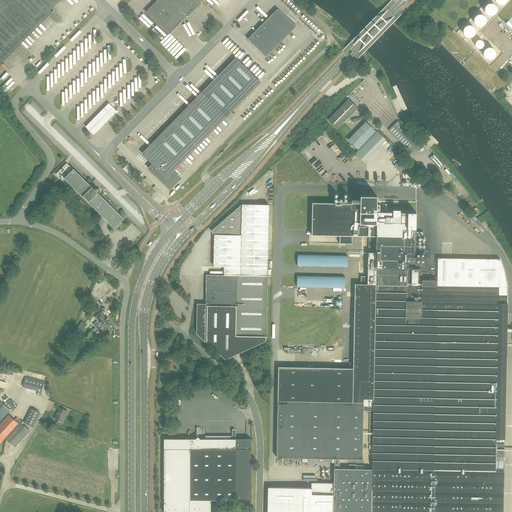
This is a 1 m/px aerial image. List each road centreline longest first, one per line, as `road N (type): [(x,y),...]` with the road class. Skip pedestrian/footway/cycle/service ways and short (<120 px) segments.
road 1 (primary): [(170,231),(135,296),(132,511)]
road 2 (unclassified): [(121,441),(126,283),(58,235),(18,223)]
road 3 (primary): [(144,511),(143,315),(155,272),(179,239)]
road 4 (unclassified): [(326,29),(323,50),(208,167),(215,185)]
road 5 (unclassified): [(259,511),(254,410),(186,336)]
road 6 (primary): [(185,232),(317,88)]
road 7 (unclassified): [(31,88),(14,102),(16,111),(51,165),(18,223)]
road 8 (primary): [(317,88),(215,185)]
road 9 (primary): [(317,88),(403,0)]
